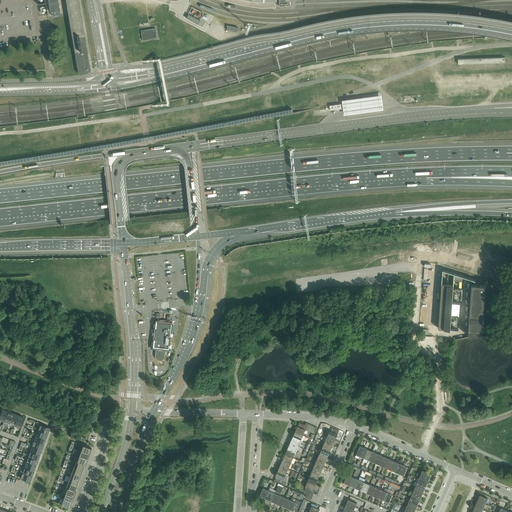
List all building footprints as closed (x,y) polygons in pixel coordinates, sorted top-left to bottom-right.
[(47,0),(50,12),(51,12),(52,16),(60,14),(57,0),(47,0)] [(77,0),(65,0),(77,68),(75,68),(76,72),(78,72),(78,74),(90,72),(77,0)] [(198,24),(200,20),(188,14),(186,18),(198,24)] [(155,28),(145,30),(141,31),(142,41),(157,38),(155,28)] [(342,109),(342,115),(382,110),(380,96),(340,101),(341,104),(342,104),(342,103),(343,103),(343,104),(344,104),(345,108),(342,109)] [(453,302),(453,289),(455,273),(443,270),(441,288),(438,288),(437,301),(440,301),(438,328),(451,329),(452,316),(453,302)] [(482,331),(486,285),(472,284),(468,330),(469,330),(468,336),(474,335),(482,336),(482,332),(482,331)] [(166,349),(169,349),(172,322),(170,322),(170,321),(157,320),(157,321),(155,321),(153,347),(156,347),(155,354),(156,356),(156,357),(158,358),(160,359),(162,359),(163,358),(164,357),(165,355),(166,349)] [(9,424),(13,413),(7,411),(3,422),(9,424)] [(14,426),(18,415),(13,413),(9,424),(14,426)] [(20,428),(24,417),(18,415),(14,426),(20,428)] [(40,424),(38,430),(48,433),(50,428),(40,424)] [(298,426),(295,431),(303,435),(306,430),(303,428),(298,426)] [(46,439),(48,433),(38,430),(36,435),(46,439)] [(295,431),(293,437),(301,441),(303,435),(295,431)] [(335,440),(338,434),(330,431),(327,436),(335,440)] [(44,444),(46,439),(36,435),(34,441),(44,444)] [(335,440),(327,436),(325,442),(333,445),(335,440)] [(293,437),(290,443),(298,446),(301,441),(293,437)] [(42,449),(44,444),(34,441),(32,446),(42,449)] [(333,445),(325,442),(322,447),(330,451),(333,445)] [(290,443),(288,449),(296,452),(298,446),(290,443)] [(79,444),(77,449),(89,454),(91,448),(79,444)] [(40,455),(42,449),(32,446),(30,451),(40,455)] [(330,451),(322,447),(320,453),(328,456),(330,451)] [(87,459),(89,454),(77,449),(75,455),(87,459)] [(288,449),(285,454),(293,457),(296,452),(288,449)] [(38,460),(40,455),(30,451),(28,457),(38,460)] [(328,456),(320,453),(318,459),(326,462),(328,456)] [(285,454),(283,460),(291,463),(293,457),(285,454)] [(85,464),(87,459),(75,455),(73,460),(85,464)] [(36,465),(38,460),(28,457),(27,462),(36,465)] [(326,462),(318,459),(315,464),(323,468),(326,462)] [(85,464),(73,460),(71,465),(82,469),(84,464),(85,464)] [(283,460),(280,465),(288,469),(291,463),(283,460)] [(34,471),(36,465),(27,462),(25,467),(22,466),(22,467),(34,471)] [(323,468),(315,464),(313,470),(321,473),(323,468)] [(80,475),(82,469),(71,465),(69,471),(80,475)] [(280,465),(278,471),(286,474),(288,469),(280,465)] [(32,476),(34,471),(22,467),(20,472),(32,476)] [(321,473),(313,470),(310,476),(318,479),(321,473)] [(78,480),(80,475),(69,471),(72,472),(70,477),(78,480)] [(278,471),(275,477),(276,477),(275,480),(280,482),(284,484),(285,482),(288,475),(286,474),(278,471)] [(30,482),(32,476),(20,472),(18,477),(21,478),(20,480),(24,481),(24,480),(30,482)] [(347,475),(344,483),(349,485),(353,477),(347,475)] [(318,479),(310,476),(308,481),(316,485),(318,479)] [(76,485),(78,480),(70,477),(68,482),(66,481),(65,481),(76,485)] [(359,480),(353,477),(349,485),(355,488),(359,480)] [(364,482),(359,480),(355,488),(361,490),(364,482)] [(74,490),(76,485),(65,481),(64,487),(75,491),(76,491),(74,490)] [(316,485),(308,481),(305,487),(309,489),(308,491),(314,493),(315,491),(313,490),(316,485)] [(370,485),(364,482),(361,490),(366,492),(370,485)] [(375,487),(370,485),(366,492),(372,495),(375,487)] [(74,496),(75,491),(64,487),(62,492),(74,496)] [(381,489),(375,487),(372,495),(378,497),(381,489)] [(260,496),(265,498),(269,490),(263,488),(260,496)] [(314,493),(308,491),(305,489),(303,493),(306,494),(305,497),(311,500),(314,493)] [(387,492),(381,489),(378,497),(383,500),(387,492)] [(274,493),(269,490),(265,498),(271,501),(274,493)] [(277,503),(280,495),(281,493),(276,490),(274,493),(271,501),(277,503)] [(72,502),(74,496),(62,492),(60,497),(72,502)] [(392,494),(387,492),(383,500),(389,502),(392,494)] [(286,498),(280,495),(277,503),(282,506),(286,498)] [(480,495),(477,501),(485,504),(488,498),(480,495)] [(70,507),(72,502),(60,497),(58,503),(70,507)] [(291,500),(286,498),(282,506),(288,508),(291,500)] [(297,511),(302,502),(295,499),(294,501),(291,500),(288,508),(294,511),(294,510),(297,511)] [(477,501),(475,506),(483,510),(485,504),(477,501)]
